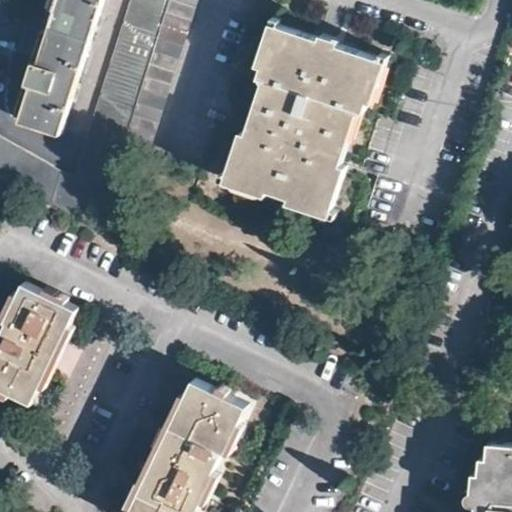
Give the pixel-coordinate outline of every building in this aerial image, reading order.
[(0,174),(97,227),(125,137),(168,0),(131,0),(75,179),(0,135),(0,174)] [(61,132),(103,0),(60,0),(41,58),(37,57),(28,86),(32,87),(21,119),(61,132)] [(198,0),(168,0),(125,137),(152,146),(198,0)] [(340,161),(357,107),(368,110),(386,57),(282,21),(265,72),(264,73),(265,74),(265,75),(266,75),(273,78),(256,131),(245,128),(231,173),(335,208),(350,165),(340,161)] [(0,380),(35,398),(81,302),(27,277),(26,277),(26,278),(0,333),(0,380)] [(200,511),(252,398),(197,372),(133,511),(200,511)] [(476,511),(511,511),(511,443),(496,442),(495,455),(483,455),(482,456),(482,457),(476,511)]
